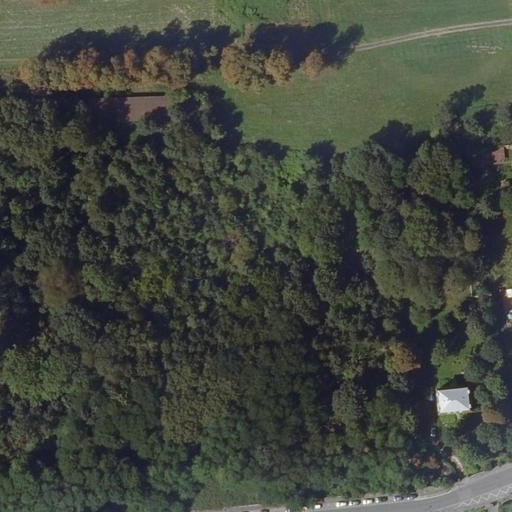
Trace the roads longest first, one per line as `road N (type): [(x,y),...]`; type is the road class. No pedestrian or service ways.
road 1 (secondary): [(329,511),(437,499),(511,474)]
road 2 (track): [(343,51),(511,22)]
